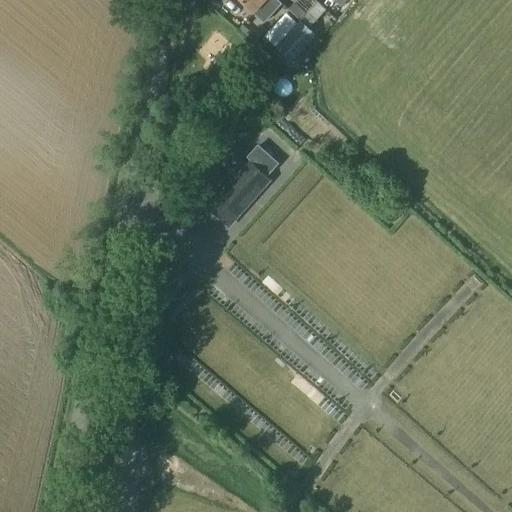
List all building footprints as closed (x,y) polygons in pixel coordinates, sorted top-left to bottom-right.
[(238,0),(263,23),(281,4),(275,0),(238,0)] [(319,0),(318,2),(326,10),(335,0),(319,0)] [(318,2),(300,22),(308,29),(326,10),(318,2)] [(300,22),(275,49),(291,64),(316,37),(308,29),(300,22)] [(249,164),(218,199),(237,216),(268,181),(249,164)] [(224,256),(231,245),(207,230),(200,241),(224,256)]
